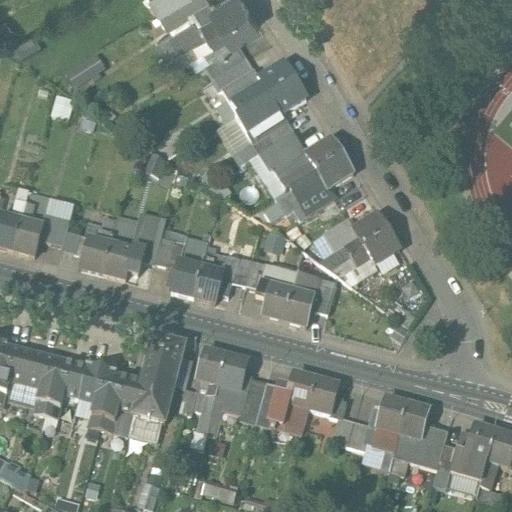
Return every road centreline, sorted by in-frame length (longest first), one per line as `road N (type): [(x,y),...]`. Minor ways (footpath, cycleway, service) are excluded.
road 1 (tertiary): [(0,277),(465,400)]
road 2 (residential): [(465,400),(470,357),(461,317),(271,0)]
